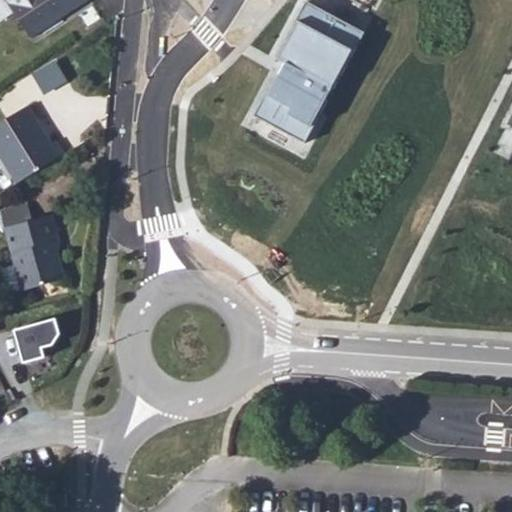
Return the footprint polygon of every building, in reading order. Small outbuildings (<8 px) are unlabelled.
[(0,0),(0,18),(1,20),(14,12),(8,4),(5,0),(0,0)] [(13,0),(8,4),(14,12),(29,38),(88,0),(13,0)] [(305,143),(365,32),(307,1),(276,58),(287,64),(280,76),(277,74),(254,116),(305,143)] [(52,144),(28,106),(0,123),(0,155),(17,183),(64,154),(56,141),(52,144)] [(33,220),(27,203),(0,211),(15,265),(22,289),(23,290),(65,279),(58,253),(54,251),(51,243),(55,242),(59,241),(52,215),(33,220)] [(22,289),(15,265),(0,269),(8,293),(22,289)] [(59,316),(17,328),(27,361),(48,355),(45,346),(58,343),(63,332),(59,316)]
